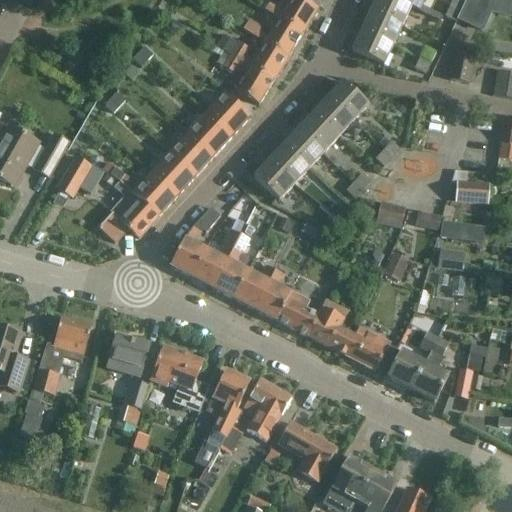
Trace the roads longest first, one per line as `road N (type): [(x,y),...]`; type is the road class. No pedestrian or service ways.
road 1 (tertiary): [(511,473),(136,283)]
road 2 (residential): [(136,283),(163,237),(317,61)]
road 3 (residential): [(511,110),(382,85),(317,61)]
road 4 (tertiary): [(136,283),(83,283),(0,261)]
